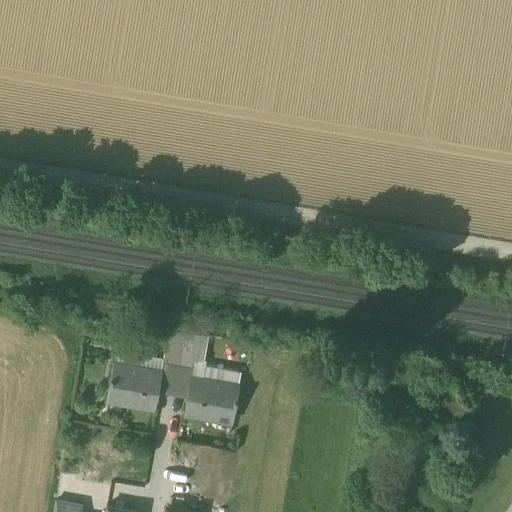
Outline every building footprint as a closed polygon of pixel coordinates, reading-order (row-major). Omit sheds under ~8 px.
[(183,333),(168,331),(163,362),(167,363),(178,365),(183,333)] [(208,337),(183,333),(178,365),(189,367),(202,369),(208,337)] [(161,371),(114,363),(112,376),(111,376),(110,380),(111,380),(107,399),(109,400),(109,396),(127,399),(126,403),(155,408),(161,371)] [(178,365),(167,363),(163,387),(174,388),(178,365)] [(189,367),(178,365),(174,388),(185,390),(189,367)] [(239,385),(192,377),(185,413),(213,418),(214,415),(233,418),(236,403),(237,403),(238,399),(237,398),(239,385)] [(76,476),(62,474),(56,500),(82,505),(83,506),(87,483),(75,481),(76,476)] [(82,505),(56,500),(54,511),(138,511),(139,511),(107,505),(105,511),(80,511),(82,505)]
